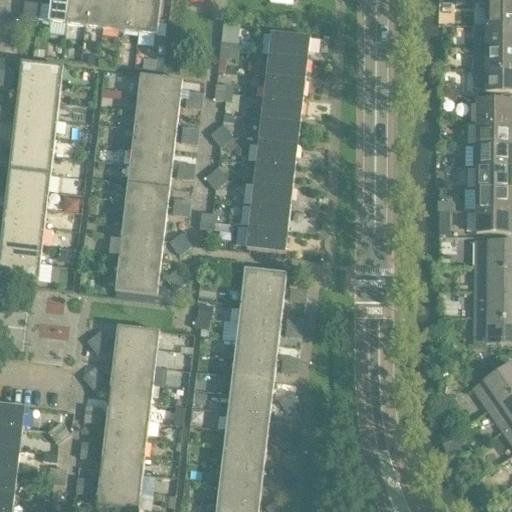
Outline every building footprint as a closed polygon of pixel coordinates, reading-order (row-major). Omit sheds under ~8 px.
[(49,26),(67,28),(70,0),(51,0),(51,6),(49,26)] [(70,0),(67,28),(85,30),(88,0),(70,0)] [(88,0),(85,30),(103,32),(106,0),(88,0)] [(106,0),(103,32),(121,34),(124,0),(106,0)] [(124,0),(121,34),(139,36),(143,0),(124,0)] [(143,0),(139,36),(157,39),(161,0),(143,0)] [(23,23),(38,24),(40,7),(25,5),(23,23)] [(486,9),(486,29),(511,29),(511,7),(479,7),(479,9),(486,9)] [(474,29),(474,51),(511,51),(511,29),(486,29),(474,29)] [(271,36),(269,58),(308,63),(311,40),(271,36)] [(222,45),(221,53),(237,55),(246,56),(246,49),(238,49),(238,47),(222,45)] [(511,51),(474,51),(474,73),(511,73),(511,51)] [(236,63),(242,63),(242,56),(237,56),(237,55),(221,53),(220,61),(218,74),(226,75),(227,62),(236,63)] [(269,58),(266,79),(306,84),(308,63),(269,58)] [(21,64),(19,83),(62,88),(64,69),(21,64)] [(0,72),(0,80),(14,82),(14,74),(0,72)] [(511,73),(474,73),(473,96),(511,95),(511,73)] [(141,78),(138,97),(181,102),(183,83),(141,78)] [(266,79),(264,101),(303,105),(306,84),(266,79)] [(0,88),(13,90),(14,82),(0,80),(0,88)] [(19,83),(17,101),(60,106),(62,88),(19,83)] [(217,88),(216,96),(232,97),(233,89),(217,88)] [(188,95),(187,103),(203,105),(204,97),(188,95)] [(232,97),(216,96),(215,104),(231,105),(232,97)] [(138,97),(136,114),(179,120),(181,102),(138,97)] [(17,101),(15,119),(58,124),(60,106),(17,101)] [(264,101),(261,122),(301,127),(303,105),(264,101)] [(186,111),(202,113),(203,105),(187,103),(186,111)] [(477,107),(477,126),(511,126),(511,103),(470,103),(470,107),(477,107)] [(0,108),(0,116),(9,118),(10,110),(0,108)] [(136,114),(134,132),(177,138),(179,120),(136,114)] [(0,125),(8,126),(9,118),(0,116),(0,125)] [(15,119),(13,137),(56,141),(58,124),(15,119)] [(261,122),(259,144),(298,148),(301,127),(261,122)] [(470,146),(470,148),(511,148),(511,141),(511,126),(477,126),(477,146),(470,146)] [(211,138),(216,145),(228,135),(223,128),(211,138)] [(184,130),(183,138),(199,140),(199,132),(184,130)] [(134,132),(132,150),(175,155),(177,138),(134,132)] [(228,135),(216,145),(221,151),(233,141),(228,135)] [(13,137),(11,154),(54,159),(56,141),(13,137)] [(182,146),(198,148),(199,140),(183,138),(182,146)] [(259,144),(256,165),(296,170),(298,148),(259,144)] [(477,151),(477,170),(511,170),(511,158),(511,148),(470,148),(470,150),(477,151)] [(132,150),(130,168),(173,173),(175,155),(132,150)] [(11,154),(9,173),(52,177),(54,159),(11,154)] [(256,165),(254,187),(293,191),(296,170),(256,165)] [(179,166),(178,174),(194,176),(195,168),(179,166)] [(130,168),(128,186),(171,191),(173,173),(130,168)] [(469,190),(469,192),(511,192),(511,183),(511,182),(511,170),(477,170),(477,190),(469,190)] [(206,181),(211,188),(223,178),(218,171),(206,181)] [(9,173),(7,191),(50,196),(52,177),(9,173)] [(177,182),(193,184),(194,176),(178,174),(177,182)] [(223,178),(211,188),(216,194),(228,184),(223,178)] [(128,186),(126,205),(168,209),(171,191),(128,186)] [(254,187),(251,208),(291,213),(293,191),(254,187)] [(7,191),(5,209),(47,213),(50,196),(7,191)] [(465,214),(477,214),(511,214),(511,202),(511,192),(469,192),(465,192),(465,214)] [(175,202),(174,210),(190,212),(191,204),(175,202)] [(126,205),(124,222),(166,227),(168,209),(126,205)] [(251,208),(249,230),(288,234),(291,213),(251,208)] [(5,209),(2,226),(45,231),(47,213),(5,209)] [(173,218),(189,220),(190,212),(174,210),(173,218)] [(511,214),(477,214),(476,234),(469,234),(469,237),(511,237),(511,227),(511,226),(511,214)] [(202,216),(201,224),(217,226),(218,218),(202,216)] [(124,222),(121,240),(164,245),(166,227),(124,222)] [(217,226),(201,224),(200,232),(216,234),(217,226)] [(2,226),(0,244),(43,249),(45,231),(2,226)] [(288,234),(249,230),(246,252),(286,257),(288,234)] [(183,236),(176,241),(186,254),(192,249),(183,236)] [(121,240),(119,258),(162,263),(164,245),(121,240)] [(170,246),(179,259),(186,254),(176,241),(170,246)] [(0,244),(0,247),(0,262),(41,267),(43,249),(0,244)] [(511,245),(476,245),(476,271),(511,271),(511,245)] [(119,258),(117,276),(160,281),(162,263),(119,258)] [(41,267),(0,262),(0,281),(39,286),(41,267)] [(511,271),(476,271),(476,296),(511,296),(511,271)] [(178,272),(172,277),(182,289),(188,284),(178,272)] [(245,272),(242,290),(285,295),(287,277),(245,272)] [(160,281),(117,276),(115,294),(158,299),(160,281)] [(166,282),(176,294),(182,289),(172,277),(166,282)] [(292,288),(291,296),(307,298),(308,290),(292,288)] [(242,290),(240,308),(283,313),(285,295),(242,290)] [(307,298),(291,296),(290,304),(306,306),(307,298)] [(511,296),(476,296),(475,321),(511,321),(511,296)] [(240,308),(238,326),(281,331),(283,313),(240,308)] [(511,321),(475,321),(475,348),(511,347),(511,321)] [(288,324),(287,332),(303,333),(304,325),(288,324)] [(238,326),(236,344),(279,349),(281,331),(238,326)] [(118,329),(115,348),(158,353),(160,334),(118,329)] [(303,333),(287,332),(286,340),(302,341),(303,333)] [(87,345),(92,351),(105,341),(100,335),(87,345)] [(105,341),(92,351),(97,358),(110,348),(105,341)] [(236,344),(234,362),(277,367),(279,349),(236,344)] [(115,348),(113,366),(156,371),(158,353),(115,348)] [(283,359),(282,367),(298,369),(299,361),(283,359)] [(234,362),(232,380),(275,385),(277,367),(234,362)] [(113,366),(111,384),(154,389),(156,371),(113,366)] [(298,369),(282,367),(281,375),(298,377),(298,369)] [(474,392),(489,413),(511,397),(511,369),(510,367),(474,392)] [(83,381),(88,387),(101,377),(96,371),(83,381)] [(101,377),(88,387),(93,393),(106,383),(101,377)] [(232,380),(230,398),(273,403),(275,385),(232,380)] [(111,384),(109,402),(152,407),(154,389),(111,384)] [(278,404),(283,410),(296,400),(291,394),(278,404)] [(511,397),(489,413),(503,434),(511,428),(511,397)] [(230,398),(228,416),(270,421),(273,403),(230,398)] [(296,400),(283,410),(288,416),(301,406),(296,400)] [(109,402),(107,420),(150,424),(152,407),(109,402)] [(0,407),(0,429),(23,433),(26,410),(0,407)] [(87,409),(86,417),(102,419),(103,411),(87,409)] [(228,416),(225,434),(268,439),(270,421),(228,416)] [(102,419),(86,417),(85,425),(101,427),(102,419)] [(107,420),(105,438),(148,442),(150,424),(107,420)] [(48,435),(53,442),(66,432),(61,425),(48,435)] [(511,428),(503,434),(511,446),(511,428)] [(0,429),(0,451),(21,454),(23,433),(0,429)] [(274,439),(279,445),(291,435),(286,429),(274,439)] [(66,432),(53,442),(58,448),(71,438),(66,432)] [(225,434),(223,452),(266,456),(268,439),(225,434)] [(291,435),(279,445),(284,452),(296,442),(291,435)] [(105,438),(103,456),(146,460),(148,442),(105,438)] [(82,445),(82,453),(98,455),(99,447),(82,445)] [(0,451),(0,473),(18,475),(21,454),(0,451)] [(223,452),(221,470),(264,475),(266,456),(223,452)] [(98,455),(82,453),(81,461),(97,463),(98,455)] [(103,456),(101,473),(144,478),(146,460),(103,456)] [(270,474),(274,481),(287,471),(282,465),(270,474)] [(221,470),(219,488),(262,492),(264,475),(221,470)] [(51,471),(50,479),(66,481),(67,473),(51,471)] [(287,471),(274,481),(279,487),(292,478),(287,471)] [(0,473),(0,495),(16,497),(18,475),(0,473)] [(101,473),(99,491),(142,496),(144,478),(101,473)] [(49,487),(65,489),(66,481),(50,479),(49,487)] [(78,481),(78,489),(94,491),(94,483),(78,481)] [(219,488),(217,506),(260,510),(262,492),(219,488)] [(94,491),(78,489),(77,497),(93,499),(94,491)] [(139,511),(142,496),(99,491),(97,510),(117,511),(139,511)] [(0,495),(0,511),(13,511),(16,497),(0,495)] [(265,511),(266,511),(276,511),(283,507),(278,500),(265,511)]
